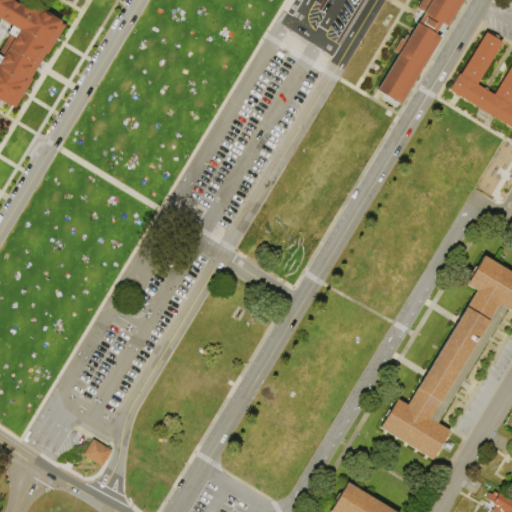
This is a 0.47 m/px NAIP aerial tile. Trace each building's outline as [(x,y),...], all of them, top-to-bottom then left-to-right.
[(0,57),(3,59),(15,39),(6,33),(11,26),(0,19),(0,0),(14,0),(13,2),(30,11),(32,8),(32,7),(33,5),(61,22),(60,24),(65,27),(65,28),(48,56),(46,56),(31,80),(33,81),(15,111),(0,101),(0,57)] [(414,24),(418,18),(421,12),(414,8),(419,0),(459,0),(443,27),(438,24),(432,34),(414,24)] [(373,91),(396,54),(390,50),(398,38),(401,39),(404,34),(407,36),(414,24),(432,34),(438,38),(397,105),(373,91)] [(511,128),(449,90),(459,74),(460,74),(486,32),(503,43),(477,84),(494,94),(511,63),(511,101),(510,105),(511,106),(511,128)] [(481,260),(511,278),(511,319),(504,315),(437,431),(448,438),(430,469),(376,438),(394,406),(405,412),(473,295),(464,290),(481,260)] [(91,439),(81,456),(100,467),(110,450),(91,439)] [(388,511),(343,485),(326,511),(388,511)] [(511,502),(511,511),(491,511),(492,511),(493,511),(496,507),(492,505),(493,504),(484,499),(488,493),(493,495),(494,492),(498,495),(499,494),(511,502)]
